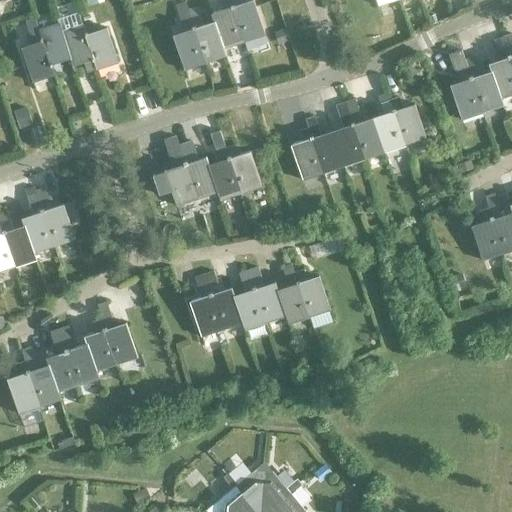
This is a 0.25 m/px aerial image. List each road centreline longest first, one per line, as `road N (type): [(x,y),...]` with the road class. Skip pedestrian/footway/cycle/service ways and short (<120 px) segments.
road 1 (residential): [(98,142),(206,106),(335,77)]
road 2 (residential): [(335,77),(511,6)]
road 3 (residential): [(139,261),(302,240)]
road 4 (residential): [(9,336),(139,261)]
road 5 (residential): [(139,261),(98,142)]
